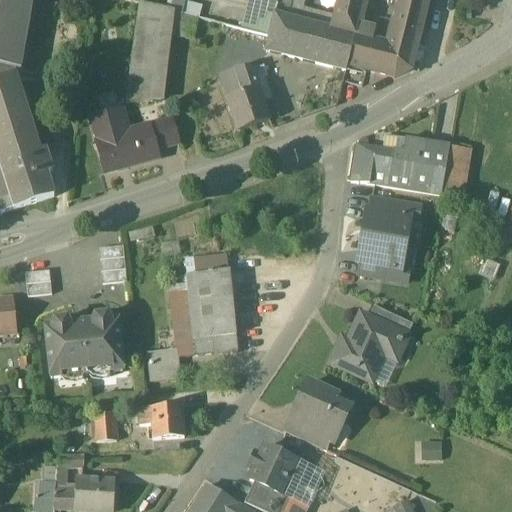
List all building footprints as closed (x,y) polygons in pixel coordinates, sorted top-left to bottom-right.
[(1,0),(2,0),(0,0),(0,83),(12,80),(13,73),(20,74),(32,0),(1,0)] [(187,0),(183,16),(198,20),(223,27),(241,31),(249,0),(248,0),(187,0)] [(293,0),(248,0),(249,0),(290,11),(293,0)] [(340,0),(332,30),(331,32),(355,37),(365,0),(340,0)] [(415,52),(428,0),(399,0),(400,0),(389,46),(415,52)] [(174,14),(140,5),(129,105),(161,103),(171,38),(174,14)] [(183,16),(174,14),(171,38),(178,40),(183,16)] [(332,30),(276,15),(271,39),(267,54),(269,54),(346,73),(348,67),(355,37),(331,32),(332,30)] [(198,20),(183,16),(178,40),(194,43),(198,20)] [(241,31),(223,27),(222,49),(221,78),(236,73),(253,70),(254,71),(265,70),(269,54),(267,54),(271,39),(241,31)] [(389,46),(355,37),(348,67),(396,79),(410,72),(415,52),(389,46)] [(253,70),(236,73),(221,78),(229,100),(228,100),(239,134),(271,123),(254,71),(253,70)] [(12,80),(0,83),(0,167),(14,212),(53,199),(46,175),(52,173),(45,152),(39,154),(15,79),(12,80)] [(123,112),(91,121),(106,175),(159,160),(157,152),(150,128),(129,133),(123,112)] [(173,121),(150,128),(157,152),(180,146),(173,121)] [(450,148),(406,141),(404,155),(358,147),(352,184),(371,186),(388,189),(388,190),(441,198),(450,148)] [(0,167),(0,216),(14,212),(0,167)] [(420,209),(373,201),(371,213),(411,220),(411,222),(418,223),(420,209)] [(371,213),(367,212),(362,239),(407,246),(411,222),(411,220),(371,213)] [(407,246),(362,239),(358,265),(362,266),(402,273),(402,271),(407,246)] [(123,248),(99,251),(103,287),(127,285),(123,248)] [(186,275),(230,269),(228,255),(184,261),(186,275)] [(402,273),(362,266),(359,278),(407,286),(409,272),(402,271),(402,273)] [(50,272),(26,275),(28,299),(53,296),(50,272)] [(228,272),(187,277),(188,286),(194,342),(214,339),(236,337),(228,272)] [(188,286),(169,289),(176,351),(177,360),(216,356),(214,339),(194,342),(188,286)] [(0,337),(16,336),(12,301),(0,302),(0,337)] [(411,327),(372,310),(367,323),(406,340),(411,327)] [(107,318),(95,319),(92,324),(70,326),(67,321),(55,323),(52,328),(45,329),(51,381),(122,373),(117,321),(111,322),(107,318)] [(367,323),(361,320),(346,355),(339,352),(332,368),(370,385),(383,357),(396,363),(406,340),(367,323)] [(236,337),(214,339),(216,356),(238,353),(236,337)] [(176,351),(149,354),(152,385),(180,382),(177,360),(176,351)] [(338,397),(311,385),(296,417),(291,418),(289,423),(311,432),(311,434),(329,442),(331,443),(340,424),(344,425),(350,411),(335,404),(338,397)] [(183,409),(140,412),(141,429),(153,428),(153,443),(185,441),(183,409)] [(114,416),(94,418),(97,446),(116,444),(114,416)] [(311,432),(289,423),(284,435),(324,453),(329,442),(311,434),(311,432)] [(423,462),(442,462),(442,443),(423,443),(423,462)] [(302,466),(266,449),(261,459),(256,457),(250,470),(255,473),(251,482),(255,484),(276,494),(276,493),(281,481),(284,480),(284,481),(287,482),(288,481),(294,484),(302,466)] [(84,458),(58,459),(57,470),(57,472),(65,472),(84,470),(84,458)] [(57,470),(45,470),(44,486),(64,487),(65,472),(57,472),(57,470)] [(65,491),(64,487),(44,486),(36,486),(34,511),(111,511),(113,485),(82,481),(82,485),(77,485),(77,492),(65,491)] [(276,494),(255,484),(245,506),(259,511),(280,511),(287,499),(276,493),(276,494)] [(231,511),(236,506),(207,489),(193,511),(231,511)]
